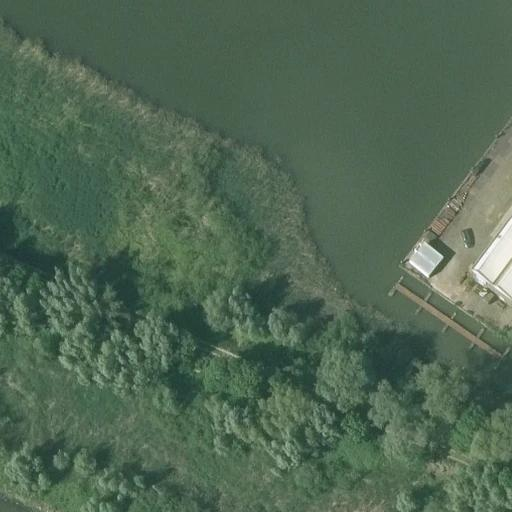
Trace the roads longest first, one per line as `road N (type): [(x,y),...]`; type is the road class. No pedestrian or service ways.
road 1 (track): [(0,254),(511,476)]
road 2 (residential): [(511,170),(435,271),(511,325)]
